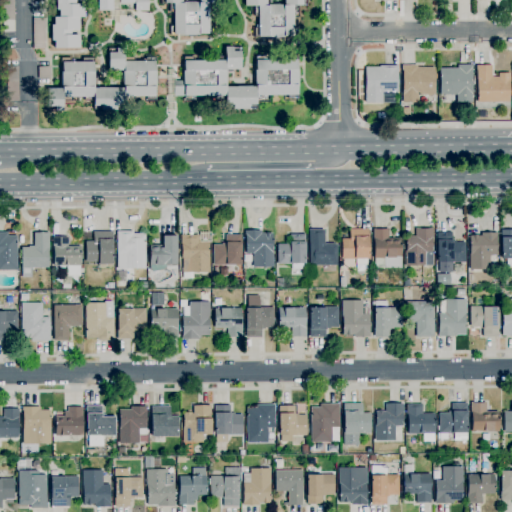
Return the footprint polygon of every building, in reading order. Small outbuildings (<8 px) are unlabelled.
[(3,32),(2,0),(14,0),(15,32),(3,32)] [(79,48),(54,49),(54,41),(51,41),(51,25),(54,25),(54,17),(59,17),(59,10),(56,10),(56,0),(76,0),(76,4),(84,4),(84,17),(79,17),(79,31),(71,31),(71,35),(79,35),(79,48)] [(113,0),(113,11),(98,11),(98,0),(113,0)] [(148,0),(148,11),(135,11),(135,4),(120,4),(120,0),(148,0)] [(195,36),(180,36),(180,34),(175,34),(175,35),(170,35),(170,26),(173,26),(173,12),(170,12),(169,4),(164,4),(164,3),(161,3),(161,0),(182,0),(182,2),(199,2),(199,0),(222,0),(222,3),(208,4),(208,26),(211,26),(211,35),(207,35),(207,34),(199,34),(199,35),(195,35),(195,36)] [(283,38),(268,38),(268,37),(254,38),(254,29),(258,29),(258,16),(254,16),(254,6),(244,6),(244,0),(267,0),(267,6),(268,6),(268,5),(282,5),(282,6),(284,6),(284,0),(305,0),(305,6),(301,6),(301,5),(296,5),(297,14),(293,14),(293,37),(283,37),(283,38)] [(44,49),(33,49),(33,18),(44,18),(44,49)] [(248,109),(233,109),(233,105),(225,106),(225,100),(215,100),(215,96),(194,96),(194,100),(184,100),(184,96),(174,97),(173,81),(181,81),(181,75),(183,75),(183,71),(184,71),(184,62),(183,62),(183,57),(193,57),(193,61),(215,61),(214,57),(225,57),(224,47),(232,47),(232,48),(241,48),(241,52),(240,52),(240,69),(226,70),(226,87),(255,86),(254,70),(255,70),(255,60),(297,60),(297,70),(298,70),(298,85),(297,85),(297,94),(298,94),(298,99),(288,99),(288,95),(266,95),(266,99),(256,99),(256,104),(257,103),(257,108),(248,108),(248,109)] [(116,110),(101,111),(101,110),(92,110),(92,105),(93,105),(93,101),(84,101),(84,97),(71,97),(71,101),(62,101),(63,111),(55,111),(55,110),(47,110),(47,107),(47,89),(61,88),(61,72),(62,72),(62,63),(61,63),(61,58),(70,58),(70,62),(82,62),(82,58),(94,58),(94,63),(93,63),(93,72),(94,72),(94,87),(93,87),(93,88),(123,88),(122,71),(108,71),(108,54),(107,54),(107,49),(116,49),(116,48),(123,48),(123,58),(133,58),(133,61),(146,61),(146,58),(155,58),(155,62),(154,62),(154,71),(155,71),(156,86),(155,86),(155,95),(156,95),(156,100),(147,100),(147,97),(124,97),(124,106),(116,106),(116,110)] [(418,103),(402,103),(402,71),(401,71),(401,65),(416,65),(416,68),(434,67),(435,95),(432,95),(432,96),(427,96),(427,95),(418,95),(418,103)] [(472,103),(456,103),(456,95),(439,95),(439,68),(457,68),(457,65),(472,65),(472,103)] [(509,102),(477,102),(477,81),(476,81),(476,66),(491,65),(491,77),(498,77),(498,73),(510,73),(510,82),(509,82),(509,102)] [(18,113),(6,113),(6,66),(18,66),(18,113)] [(382,103),(364,103),(365,67),(379,67),(379,66),(398,66),(398,70),(397,70),(397,92),(382,92),(382,103)] [(38,79),(38,67),(49,67),(50,79),(38,79)] [(402,117),(402,108),(409,108),(410,116),(402,117)] [(425,266),(406,266),(406,236),(415,236),(415,228),(433,228),(433,237),(432,237),(432,252),(425,252),(425,266)] [(367,265),(356,265),(356,259),(341,259),(341,239),(349,239),(349,229),(368,229),(368,259),(367,259),(367,265)] [(374,268),(374,259),(373,259),(373,241),(372,229),(388,229),(388,238),(400,238),(401,268),(374,268)] [(335,271),(324,272),(324,266),(309,266),(309,230),(324,230),(324,245),(325,245),(325,244),(334,244),(334,245),(337,245),(337,265),(335,265),(335,271)] [(511,267),(507,267),(507,260),(501,260),(501,230),(511,230),(511,267)] [(145,269),(117,269),(117,255),(116,255),(116,231),(133,231),(133,234),(145,234),(145,269)] [(273,267),(252,268),(252,254),(245,254),(245,237),(244,237),(244,231),(261,231),(261,233),(273,233),(273,267)] [(112,267),(98,267),(98,265),(97,265),(97,262),(85,262),(85,241),(93,241),(93,232),(112,232),(112,267)] [(0,233),(7,233),(7,236),(17,236),(17,271),(0,271),(0,233)] [(31,278),(21,278),(21,248),(28,248),(28,246),(33,246),(33,233),(49,233),(48,268),(31,268),(31,278)] [(452,272),(439,272),(439,262),(437,262),(437,233),(452,233),(452,241),(456,241),(456,242),(465,242),(465,263),(452,263),(452,272)] [(469,269),(469,255),(470,255),(470,236),(481,236),(481,233),(496,233),(497,269),(469,269)] [(291,270),(291,264),(277,264),(277,245),(286,244),(286,243),(289,243),(289,235),(304,234),(305,264),(303,264),(303,269),(291,270)] [(182,279),(182,258),(181,258),(181,244),(180,244),(180,235),(198,235),(198,242),(209,242),(209,273),(192,273),(192,279),(182,279)] [(241,265),(213,265),(213,245),(221,245),(221,243),(225,243),(225,235),(241,235),(241,265)] [(149,272),(149,246),(162,246),(162,236),(176,236),(177,268),(149,272)] [(79,277),(66,277),(67,266),(53,266),(53,247),(52,247),(52,237),(68,237),(68,246),(80,246),(80,266),(79,266),(79,277)] [(450,286),(436,286),(436,274),(449,274),(450,286)] [(18,305),(8,305),(7,295),(18,295),(18,305)] [(261,337),(246,337),(245,308),(247,308),(247,295),(259,295),(259,308),(273,308),(274,328),(265,328),(265,329),(261,329),(261,337)] [(511,336),(502,336),(501,327),(502,327),(502,300),(509,300),(509,298),(511,298),(511,336)] [(438,336),(437,314),(440,314),(440,300),(445,300),(445,299),(465,299),(465,335),(455,335),(455,336),(438,336)] [(498,337),(482,337),(482,328),(479,328),(479,327),(470,327),(469,307),(485,306),(484,299),(492,299),(493,307),(497,307),(497,322),(498,322),(498,337)] [(370,337),(354,337),(354,335),(342,335),(341,300),(361,300),(361,305),(370,305),(370,316),(369,316),(369,332),(370,332),(370,337)] [(389,337),(373,337),(373,309),(375,309),(375,306),(371,306),(371,301),(386,301),(387,307),(401,307),(401,328),(392,328),(392,329),(389,329),(389,337)] [(415,337),(415,322),(405,322),(405,302),(433,301),(433,337),(415,337)] [(199,340),(182,340),(182,316),(182,307),(188,307),(188,302),(210,302),(210,317),(209,317),(209,336),(200,336),(200,338),(199,338),(199,340)] [(31,341),(31,338),(21,338),(21,303),(42,303),(42,310),(48,310),(48,318),(49,318),(50,341),(31,341)] [(114,340),(98,341),(97,338),(85,338),(85,303),(112,303),(113,318),(114,340)] [(68,341),(53,341),(53,305),(81,305),(81,326),(79,326),(79,327),(68,327),(68,341)] [(242,337),(227,338),(227,329),(214,329),(214,309),(217,309),(217,307),(221,307),(221,309),(241,309),(241,323),(242,323),(242,337)] [(325,337),(310,337),(310,307),(337,307),(337,327),(330,327),(330,329),(325,329),(325,337)] [(291,337),(291,327),(278,327),(278,308),(304,308),(305,322),(305,337),(291,337)] [(133,339),(117,339),(117,309),(130,309),(146,309),(146,330),(133,331),(133,339)] [(162,338),(162,329),(150,329),(150,309),(177,309),(177,324),(177,338),(162,338)] [(6,341),(0,341),(0,312),(2,312),(2,311),(17,311),(17,333),(6,333),(6,341)] [(511,432),(503,433),(503,412),(511,412),(511,402),(511,432)] [(466,440),(454,441),(453,433),(446,433),(447,440),(439,440),(439,433),(438,433),(438,413),(448,413),(448,411),(451,411),(451,403),(467,403),(467,418),(466,418),(466,440)] [(498,432),(471,432),(471,415),(470,415),(470,403),(486,403),(486,411),(498,412),(498,432)] [(331,442),(310,443),(310,407),(319,407),(319,404),(338,404),(338,441),(331,442)] [(343,445),(343,434),(343,404),(362,404),(362,413),(370,413),(370,434),(358,434),(359,445),(343,445)] [(395,442),(374,442),(374,425),(375,425),(375,411),(385,411),(385,404),(402,404),(402,427),(394,427),(395,442)] [(433,441),(423,441),(423,434),(407,434),(407,416),(406,416),(406,405),(421,404),(421,413),(434,413),(434,434),(433,434),(433,441)] [(246,443),(246,408),(255,408),(255,405),(274,405),(275,428),(267,428),(267,443),(246,443)] [(103,447),(88,447),(88,436),(86,436),(86,406),(101,406),(101,415),(105,415),(105,416),(114,416),(114,436),(103,436),(103,447)] [(139,444),(119,444),(118,410),(131,410),(131,406),(146,406),(146,435),(138,435),(139,444)] [(151,441),(150,415),(151,415),(150,407),(170,406),(170,416),(177,416),(178,437),(165,437),(165,441),(151,441)] [(183,443),(182,414),(185,414),(185,412),(193,412),(193,406),(210,406),(210,419),(211,419),(211,435),(203,435),(203,443),(183,443)] [(215,442),(215,435),(214,435),(214,406),(230,406),(230,413),(235,413),(235,415),(241,415),(242,435),(227,435),(227,442),(215,442)] [(291,442),(280,442),(280,435),(278,435),(278,406),(294,406),(294,414),(298,414),(298,415),(306,415),(306,436),(291,436),(291,442)] [(50,444),(23,445),(22,407),(40,407),(40,410),(50,410),(50,444)] [(55,436),(54,416),(64,416),(64,411),(67,411),(67,407),(81,407),(82,436),(55,436)] [(17,438),(0,438),(0,418),(3,418),(3,409),(18,409),(18,423),(17,423),(17,438)] [(152,468),(143,468),(143,457),(153,457),(152,468)] [(64,472),(57,469),(60,462),(67,465),(64,472)] [(386,505),(371,505),(371,465),(386,465),(386,475),(398,475),(399,495),(389,495),(389,496),(386,496),(386,505)] [(430,503),(416,503),(415,494),(402,494),(402,474),(403,474),(403,465),(412,465),(412,474),(429,474),(429,488),(430,488),(430,503)] [(435,504),(435,480),(442,480),(441,467),(462,466),(463,483),(461,483),(462,501),(453,501),(453,503),(452,503),(452,504),(435,504)] [(193,505),(178,505),(178,496),(178,476),(192,476),(192,468),(204,468),(204,476),(206,476),(206,496),(197,496),(197,500),(193,500),(193,505)] [(243,506),(243,473),(250,473),(249,469),(270,468),(270,503),(259,503),(259,506),(243,506)] [(350,505),(350,503),(339,503),(339,485),(338,485),(338,468),(366,468),(366,473),(366,500),(367,500),(367,505),(350,505)] [(129,507),(114,507),(114,469),(127,469),(127,477),(142,477),(142,498),(136,498),(136,499),(129,499),(129,507)] [(95,507),(95,504),(90,504),(90,506),(86,506),(86,504),(83,505),(83,485),(82,485),(82,470),(102,470),(102,484),(110,484),(110,502),(110,507),(95,507)] [(157,507),(157,505),(147,505),(147,486),(146,486),(145,470),(167,470),(167,474),(174,474),(174,501),(175,501),(175,507),(157,507)] [(283,506),(283,502),(287,502),(287,492),(275,492),(275,471),(302,470),(302,506),(283,506)] [(46,509),(30,509),(30,505),(18,505),(18,471),(38,471),(38,475),(46,475),(46,509)] [(511,501),(500,501),(500,471),(511,471),(511,501)] [(322,504),(306,504),(306,474),(334,474),(334,495),(325,495),(325,497),(322,497),(322,504)] [(481,504),(467,504),(467,474),(494,474),(494,494),(481,495),(481,504)] [(223,507),(223,498),(219,498),(219,497),(210,497),(210,476),(222,476),(222,477),(238,477),(238,492),(239,492),(239,507),(223,507)] [(70,507),(50,507),(50,477),(78,477),(78,497),(70,497),(70,507)] [(2,508),(0,508),(0,479),(14,479),(14,499),(2,499),(2,508)]
